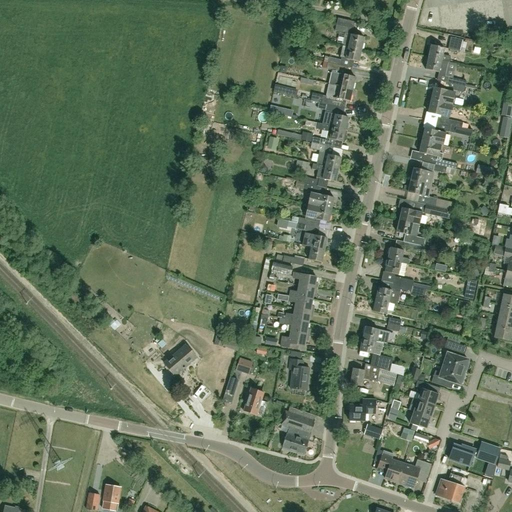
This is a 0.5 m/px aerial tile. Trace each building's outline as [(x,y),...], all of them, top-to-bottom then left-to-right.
[(341,46),(348,47),(361,50),(364,38),(351,35),(354,22),(337,18),(334,31),(344,33),(341,46)] [(450,38),(448,49),(466,53),(469,39),(463,38),(462,40),(450,38)] [(431,46),(428,58),(448,62),(449,62),(450,57),(442,55),(444,48),(431,46)] [(358,62),(361,50),(348,47),(345,59),(341,58),(340,60),(328,57),(324,57),(323,62),(351,69),(353,61),(358,62)] [(445,74),(448,62),(428,58),(425,69),(438,72),(445,74)] [(347,68),(351,69),(323,62),(327,63),(326,69),(331,70),(328,85),(351,90),(354,78),(343,75),(344,74),(345,74),(347,68)] [(466,81),(454,79),(442,76),(441,82),(465,87),(466,81)] [(463,93),(465,87),(441,82),(439,90),(434,89),(431,101),(451,105),(454,93),(452,93),(453,91),(463,93)] [(349,102),(351,90),(328,85),(325,99),(319,98),(318,103),(343,109),(345,101),(349,102)] [(428,113),(448,118),(451,105),(431,101),(428,113)] [(347,118),(342,116),(343,109),(318,103),(317,109),(325,111),(322,125),(318,124),(317,124),(345,130),(347,118)] [(463,123),(456,122),(445,119),(437,117),(436,123),(464,130),(464,129),(462,128),(463,123)] [(422,141),(443,146),(446,132),(453,133),(454,133),(463,135),(464,130),(436,123),(434,131),(425,129),(422,141)] [(344,135),(345,130),(317,124),(316,129),(327,132),(326,139),(329,139),(342,142),(342,141),(344,142),(346,141),(346,137),(345,135),(344,135)] [(439,153),(441,146),(443,146),(422,141),(419,153),(438,157),(442,158),(443,154),(439,153)] [(450,142),(449,152),(458,154),(460,144),(450,142)] [(331,156),(333,148),(311,143),(310,149),(319,151),(316,165),(312,164),(338,170),(340,158),(331,156)] [(348,152),(347,144),(338,145),(339,153),(348,152)] [(456,170),(457,165),(447,162),(435,159),(434,165),(446,168),(456,170)] [(335,182),(338,170),(312,164),(311,169),(317,171),(316,178),(322,179),(335,182)] [(444,173),(446,168),(434,165),(433,171),(444,173)] [(413,169),(410,181),(430,186),(433,173),(413,169)] [(318,181),(306,178),(300,176),(299,182),(316,186),(318,181)] [(428,197),(430,186),(410,181),(408,193),(419,196),(417,203),(449,211),(450,210),(435,207),(437,199),(428,197)] [(326,188),(316,186),(299,182),(296,182),(295,187),(303,189),(303,191),(311,192),(308,205),(331,210),(333,198),(324,196),(326,188)] [(342,186),(341,193),(354,194),(354,188),(342,186)] [(448,219),(449,211),(417,203),(417,204),(416,203),(414,211),(401,208),(399,220),(419,225),(419,224),(421,213),(448,219)] [(328,222),(331,210),(308,205),(304,221),(298,219),(297,224),(319,229),(321,221),(328,222)] [(416,237),(419,225),(399,220),(396,233),(416,237)] [(326,238),(317,236),(319,229),(297,224),(297,225),(288,223),(287,227),(305,231),(305,233),(302,246),(323,251),(326,238)] [(422,253),(424,242),(412,239),(410,250),(422,253)] [(321,263),(323,251),(302,246),(302,247),(310,249),(308,260),(321,263)] [(390,248),(390,249),(389,249),(387,249),(386,250),(386,252),(386,253),(387,255),(389,255),(387,260),(400,263),(408,265),(410,259),(401,257),(403,251),(390,248)] [(511,249),(505,248),(503,257),(509,258),(506,272),(511,272),(511,249)] [(284,256),(282,261),(302,266),(304,258),(294,256),(294,258),(284,256)] [(397,275),(400,263),(387,260),(387,261),(386,260),(385,261),(384,262),(383,264),(384,265),(385,267),(386,267),(385,272),(397,275)] [(415,260),(412,269),(422,272),(425,263),(415,260)] [(273,263),(270,276),(274,277),(275,271),(290,275),(292,267),(273,263)] [(511,287),(511,272),(506,272),(503,285),(511,287)] [(299,280),(298,286),(316,289),(317,284),(315,284),(316,277),(293,273),(292,278),(299,280)] [(413,281),(401,278),(394,277),(393,283),(412,287),(413,281)] [(400,290),(410,293),(412,287),(393,283),(391,291),(378,288),(375,300),(396,305),(400,290)] [(315,294),(316,289),(298,286),(297,292),(290,291),(289,296),(312,300),(313,294),(315,294)] [(511,296),(503,295),(501,305),(511,307),(511,296)] [(311,307),(312,300),(289,296),(288,301),(295,303),(294,309),(312,312),(313,307),(311,307)] [(385,315),(388,303),(396,305),(375,300),(372,312),(385,315)] [(511,319),(511,307),(501,305),(499,316),(511,319)] [(311,317),(312,312),(294,309),(293,315),(286,314),(285,319),(307,323),(309,317),(311,317)] [(511,330),(511,319),(499,316),(496,327),(511,330)] [(306,329),(307,323),(285,319),(284,325),(291,326),(290,332),(308,335),(309,330),(306,329)] [(398,332),(399,326),(388,323),(386,330),(398,332)] [(389,333),(381,331),(378,330),(365,327),(362,339),(383,344),(383,343),(387,344),(388,339),(389,333)] [(510,341),(511,330),(496,327),(494,338),(510,341)] [(307,340),(308,335),(290,332),(289,338),(282,337),(280,347),(297,350),(297,346),(303,347),(305,340),(307,340)] [(240,343),(225,338),(222,347),(237,352),(240,343)] [(381,352),(383,344),(362,339),(359,351),(372,354),(370,365),(396,374),(403,376),(405,368),(391,364),(392,358),(380,356),(380,352),(381,352)] [(448,349),(443,365),(464,372),(464,371),(466,371),(469,363),(467,362),(468,360),(455,356),(459,345),(446,341),(444,348),(448,349)] [(174,376),(196,357),(186,345),(164,364),(174,376)] [(239,358),(236,370),(248,374),(252,362),(239,358)] [(303,361),(290,359),(281,358),(280,366),(289,367),(288,370),(292,370),(290,389),(306,391),(309,368),(302,367),(303,361)] [(393,387),(396,374),(370,365),(365,364),(363,371),(353,369),(350,384),(361,386),(363,378),(377,381),(393,387)] [(463,374),(464,372),(443,365),(440,373),(435,371),(431,382),(443,387),(445,380),(459,385),(460,383),(462,384),(465,375),(463,374)] [(421,389),(417,400),(434,406),(438,394),(427,390),(428,385),(417,381),(415,387),(421,389)] [(446,384),(444,392),(454,395),(456,386),(446,384)] [(243,411),(256,415),(263,392),(251,388),(249,395),(247,394),(245,402),(246,403),(243,411)] [(397,404),(404,407),(407,399),(400,396),(397,404)] [(375,414),(376,400),(362,400),(362,405),(349,405),(349,421),(364,421),(365,414),(375,414)] [(430,418),(434,406),(417,400),(413,412),(430,418)] [(304,454),(315,421),(285,412),(281,425),(289,427),(287,434),(286,433),(282,447),(304,454)] [(426,429),(430,418),(413,412),(409,424),(426,429)] [(383,430),(367,424),(363,435),(379,440),(383,430)] [(439,445),(441,441),(437,440),(428,444),(431,449),(439,445)] [(486,457),(493,458),(494,452),(504,454),(506,444),(489,441),(486,457)] [(453,446),(448,461),(471,468),(476,454),(453,446)] [(379,463),(377,467),(387,470),(384,479),(397,483),(404,464),(391,460),(393,454),(383,451),(379,463)] [(496,468),(508,471),(510,461),(498,459),(496,468)] [(425,483),(431,465),(417,460),(414,468),(404,464),(397,483),(401,484),(402,486),(405,487),(407,486),(413,488),(415,480),(425,483)] [(441,479),(436,495),(459,503),(464,488),(459,486),(462,478),(450,474),(447,482),(441,479)] [(109,502),(118,504),(120,487),(105,485),(103,501),(102,508),(108,509),(109,502)] [(100,496),(89,494),(86,510),(98,511),(100,496)]
